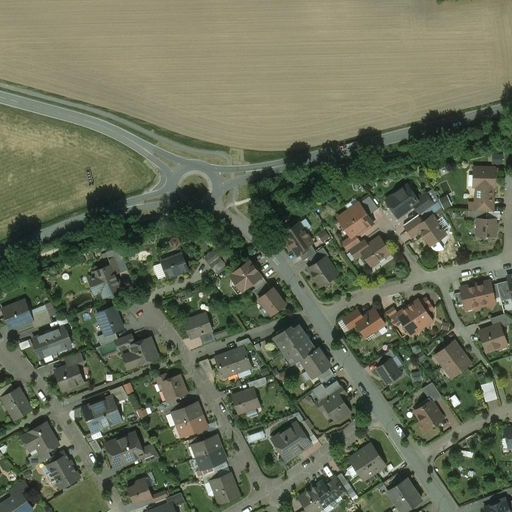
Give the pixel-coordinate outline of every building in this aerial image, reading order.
[(493,153),(493,163),(504,162),(504,152),(493,153)] [(495,168),(473,168),(473,176),(477,179),(476,197),(492,197),(493,182),(495,182),(495,168)] [(401,188),(396,191),(396,193),(385,200),(398,217),(402,215),(402,213),(401,212),(405,210),(407,210),(413,206),(419,202),(417,199),(412,192),(410,194),(407,193),(403,187),(402,188),(401,188)] [(426,192),(417,199),(419,202),(413,206),(419,214),(434,204),(426,192)] [(449,193),(440,196),(444,207),(453,204),(449,193)] [(492,197),(476,197),(476,211),(487,211),(492,211),(492,197)] [(373,223),(359,203),(358,204),(359,204),(338,218),(350,236),(352,238),(355,236),(373,223)] [(374,203),(369,206),(373,212),(378,208),(374,203)] [(378,208),(373,212),(377,218),(383,214),(378,208)] [(476,211),(469,211),(469,219),(477,219),(486,219),(487,211),(476,211)] [(418,216),(404,226),(412,236),(420,230),(417,226),(423,222),(421,221),(418,216)] [(423,222),(417,226),(420,230),(430,245),(446,235),(432,216),(423,222)] [(486,219),(477,219),(477,235),(495,236),(495,231),(496,231),(497,225),(496,225),(496,220),(486,219)] [(303,230),(298,223),(283,234),(296,254),(297,253),(310,244),(309,242),(311,240),(304,230),(303,230)] [(350,236),(342,242),(348,250),(349,250),(360,242),(355,236),(352,238),(350,236)] [(368,245),(360,250),(363,254),(370,265),(378,260),(380,264),(386,260),(384,257),(390,253),(379,237),(368,245)] [(360,242),(349,250),(356,259),(363,254),(360,250),(368,245),(364,240),(360,242)] [(310,244),(297,253),(303,261),(308,257),(316,252),(310,244)] [(316,252),(308,257),(313,265),(325,257),(326,258),(329,256),(323,247),(316,252)] [(181,254),(162,261),(161,261),(167,278),(168,278),(168,277),(187,270),(188,270),(181,253),(181,254)] [(225,264),(219,256),(209,263),(215,271),(225,264)] [(117,257),(109,260),(111,265),(115,273),(122,270),(117,257)] [(326,258),(325,257),(313,265),(308,269),(320,286),(334,276),(329,268),(332,266),(326,258)] [(249,261),(230,275),(233,279),(232,286),(239,287),(242,291),(252,284),(261,277),(260,276),(256,270),(257,270),(253,265),(252,266),(249,261)] [(111,265),(94,272),(95,277),(91,278),(90,281),(92,286),(95,288),(99,286),(104,297),(121,290),(115,273),(111,265)] [(261,277),(252,284),(255,288),(265,281),(261,276),(260,276),(261,277)] [(255,288),(252,291),(259,299),(271,289),(265,281),(255,288)] [(511,296),(508,281),(497,284),(500,298),(501,301),(511,298),(511,296)] [(490,282),(482,284),(482,283),(475,285),(475,286),(468,287),(468,286),(460,288),(461,292),(464,304),(464,305),(471,304),(472,308),(477,311),(480,306),(486,305),(491,308),(495,302),(494,299),(491,285),(490,282)] [(500,298),(497,284),(491,285),(494,299),(500,298)] [(271,289),(259,299),(271,315),(285,304),(280,297),(281,294),(278,294),(273,288),(271,289)] [(461,292),(454,294),(457,306),(464,304),(461,292)] [(434,309),(426,298),(419,302),(427,314),(434,309)] [(25,300),(9,307),(11,311),(4,314),(10,328),(31,320),(32,319),(31,315),(25,300)] [(419,302),(418,300),(407,307),(421,327),(431,320),(431,321),(432,321),(427,314),(419,302)] [(124,328),(115,306),(96,313),(104,334),(105,336),(115,332),(124,328)] [(421,327),(407,307),(397,314),(402,322),(411,335),(411,334),(421,327)] [(397,314),(393,308),(385,313),(395,327),(402,322),(397,314)] [(47,309),(31,315),(32,319),(31,320),(34,328),(51,322),(47,309)] [(374,309),(371,311),(371,312),(363,318),(356,322),(357,324),(364,334),(368,330),(373,332),(385,324),(374,309)] [(357,310),(343,319),(350,329),(357,324),(356,322),(363,318),(357,310)] [(205,314),(184,321),(190,338),(199,335),(211,330),(205,314)] [(511,323),(511,319),(504,314),(501,315),(503,321),(499,323),(500,327),(511,323)] [(65,316),(57,320),(59,325),(68,322),(65,316)] [(494,325),(492,329),(489,328),(488,330),(480,333),(480,332),(479,332),(486,351),(496,348),(497,345),(506,342),(500,327),(499,323),(494,325)] [(285,332),(284,330),(274,337),(292,365),(301,359),(314,350),(315,349),(298,325),(291,330),(289,328),(285,332)] [(48,333),(55,352),(71,346),(69,341),(70,340),(67,331),(65,332),(64,327),(54,331),(54,329),(51,330),(51,332),(48,333)] [(211,330),(199,335),(203,346),(215,341),(211,330)] [(55,352),(48,333),(46,334),(45,332),(42,333),(42,335),(33,339),(35,344),(34,344),(37,353),(38,352),(40,357),(55,352)] [(115,332),(105,336),(104,334),(98,337),(101,346),(114,340),(118,339),(115,332)] [(118,339),(114,340),(119,351),(130,347),(129,346),(134,344),(134,343),(134,342),(131,334),(130,335),(130,334),(118,339)] [(134,344),(129,346),(130,347),(137,366),(157,358),(150,338),(134,344)] [(248,338),(236,343),(238,349),(243,347),(244,349),(253,346),(248,338)] [(28,341),(19,344),(22,349),(27,347),(30,346),(28,341)] [(469,363),(453,342),(455,341),(454,341),(435,356),(436,355),(452,376),(451,377),(451,378),(471,363),(471,362),(469,363)] [(238,349),(229,352),(237,372),(251,367),(244,349),(243,347),(238,349)] [(315,349),(314,350),(301,359),(304,364),(303,365),(307,370),(308,370),(313,377),(316,375),(328,366),(330,366),(317,348),(315,349)] [(391,350),(376,360),(380,366),(390,359),(391,360),(395,357),(391,350)] [(229,352),(216,357),(223,377),(237,372),(229,352)] [(80,353),(65,358),(68,366),(76,363),(77,366),(84,363),(80,353)] [(208,359),(199,362),(206,372),(212,370),(208,359)] [(391,360),(390,359),(380,366),(376,369),(386,384),(400,374),(391,360)] [(68,366),(55,371),(63,390),(83,382),(77,366),(76,363),(68,366)] [(328,366),(316,375),(322,383),(333,376),(334,375),(328,366)] [(179,375),(167,379),(165,374),(156,377),(158,384),(161,383),(164,389),(163,389),(167,401),(168,401),(175,398),(187,394),(183,384),(181,383),(180,379),(180,377),(179,375)] [(322,383),(320,384),(328,395),(341,386),(333,376),(322,383)] [(125,383),(128,392),(134,391),(132,381),(125,383)] [(441,396),(432,382),(422,389),(428,398),(429,398),(432,403),(441,396)] [(11,383),(0,389),(0,399),(3,398),(15,391),(11,383)] [(491,383),(479,386),(483,403),(496,399),(491,383)] [(122,386),(109,391),(112,397),(115,403),(128,398),(122,386)] [(328,395),(321,400),(335,421),(341,417),(350,412),(341,398),(346,394),(341,386),(328,395)] [(15,391),(3,398),(14,418),(31,409),(19,389),(15,391)] [(257,407),(250,389),(232,396),(238,414),(246,411),(255,407),(257,407)] [(112,397),(83,408),(92,431),(119,421),(112,404),(115,403),(112,397)] [(175,398),(168,401),(167,401),(160,404),(159,406),(161,410),(179,403),(177,403),(175,398)] [(432,403),(429,398),(428,398),(420,404),(422,406),(414,411),(426,429),(442,418),(432,403)] [(179,403),(161,410),(161,411),(163,410),(165,416),(173,413),(172,412),(182,408),(179,403)] [(182,408),(172,412),(173,413),(174,412),(178,424),(201,415),(196,404),(197,403),(182,408)] [(255,407),(246,411),(247,417),(249,416),(250,418),(258,416),(255,407)] [(201,415),(178,424),(183,435),(182,436),(206,427),(206,426),(205,426),(201,415)] [(314,435),(304,420),(297,425),(307,439),(314,435)] [(46,423),(22,436),(28,447),(34,443),(41,454),(41,455),(47,451),(59,445),(46,423)] [(296,423),(272,439),(273,441),(273,443),(276,448),(279,449),(283,456),(287,460),(305,448),(303,444),(308,441),(307,439),(297,425),(296,423)] [(135,433),(122,438),(121,440),(114,442),(112,442),(108,443),(106,447),(109,453),(112,454),(117,466),(141,456),(144,455),(141,449),(135,433)] [(202,441),(193,444),(193,445),(198,457),(220,448),(215,436),(216,436),(216,435),(202,441)] [(200,436),(188,440),(191,446),(193,445),(193,444),(202,441),(200,436)] [(102,450),(96,440),(89,442),(95,453),(102,450)] [(385,466),(371,444),(370,444),(371,445),(360,452),(374,472),(384,465),(385,466)] [(152,445),(141,449),(144,455),(141,456),(144,464),(159,458),(152,445)] [(220,448),(198,457),(202,469),(201,469),(202,469),(212,466),(226,460),(225,460),(220,448)] [(51,457),(48,458),(51,463),(65,455),(69,461),(70,460),(69,460),(64,450),(64,449),(51,457)] [(41,454),(33,458),(31,456),(28,458),(33,467),(48,458),(51,457),(47,451),(41,455),(41,454)] [(374,472),(360,452),(350,459),(349,459),(363,480),(364,480),(363,479),(374,472)] [(69,461),(65,455),(51,463),(48,465),(51,472),(57,482),(61,488),(79,477),(76,471),(73,466),(72,466),(69,461)] [(287,460),(283,456),(279,459),(278,462),(280,465),(283,466),(286,464),(287,460)] [(202,469),(196,472),(198,477),(201,476),(214,471),(212,466),(202,469)] [(214,471),(201,476),(205,484),(211,482),(210,481),(219,477),(216,470),(214,471)] [(51,472),(46,474),(52,485),(57,482),(51,472)] [(219,477),(210,481),(211,482),(219,503),(239,495),(230,473),(219,477)] [(348,483),(341,473),(336,477),(338,479),(343,487),(348,483)] [(397,473),(383,483),(387,491),(402,480),(397,473)] [(145,478),(136,481),(134,485),(128,488),(133,503),(141,500),(144,500),(145,498),(150,497),(152,496),(152,495),(145,478)] [(402,480),(387,491),(401,511),(404,511),(421,501),(406,478),(402,480)] [(343,487),(338,479),(331,483),(332,485),(340,496),(346,491),(343,487)] [(23,481),(9,490),(14,498),(20,494),(22,496),(30,491),(23,481)] [(326,489),(321,482),(315,487),(312,486),(312,489),(310,490),(322,507),(340,496),(332,485),(326,489)] [(165,490),(152,495),(152,496),(150,497),(153,503),(166,498),(168,497),(165,490)] [(310,490),(309,491),(306,490),(306,493),(299,497),(309,511),(315,511),(322,507),(310,490)] [(168,497),(166,498),(168,505),(172,503),(173,507),(185,502),(181,492),(168,497)] [(14,498),(0,507),(0,508),(2,511),(24,511),(30,508),(22,496),(20,494),(14,498)] [(506,500),(484,508),(485,511),(510,511),(507,503),(506,500)] [(168,505),(149,511),(175,511),(173,507),(172,503),(168,505)]
